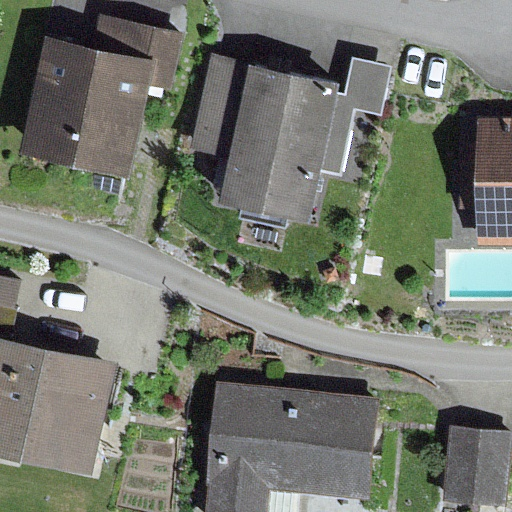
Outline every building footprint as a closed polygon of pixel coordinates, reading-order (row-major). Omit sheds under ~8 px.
[(161,76),(181,80),(190,25),(105,9),(100,35),(52,26),(28,144),(142,162),(161,76)] [(349,72),(216,49),(196,144),(238,151),(230,193),(319,211),(328,167),(346,87),(349,72)] [(351,88),(346,87),(328,167),(348,170),(362,104),(389,110),(399,60),(358,51),(351,88)] [(511,110),(485,111),(485,137),(465,137),(464,203),(484,202),(484,239),(511,239),(511,110)] [(0,325),(17,328),(26,276),(0,271),(0,325)] [(125,353),(0,328),(0,441),(103,462),(125,353)] [(378,494),(386,391),(223,377),(210,511),(273,511),(276,486),(378,494)] [(511,500),(511,425),(457,421),(450,496),(511,500)]
